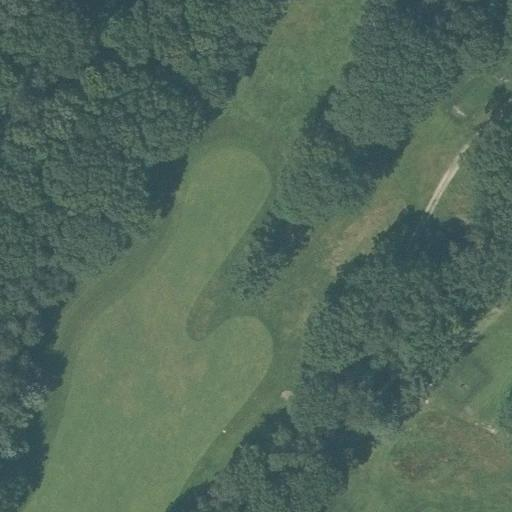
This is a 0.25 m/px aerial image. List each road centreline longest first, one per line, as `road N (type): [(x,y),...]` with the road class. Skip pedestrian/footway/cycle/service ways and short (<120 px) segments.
road 1 (track): [(266,511),(328,433),(355,349),(442,185),(511,102)]
road 2 (track): [(310,200),(379,0)]
